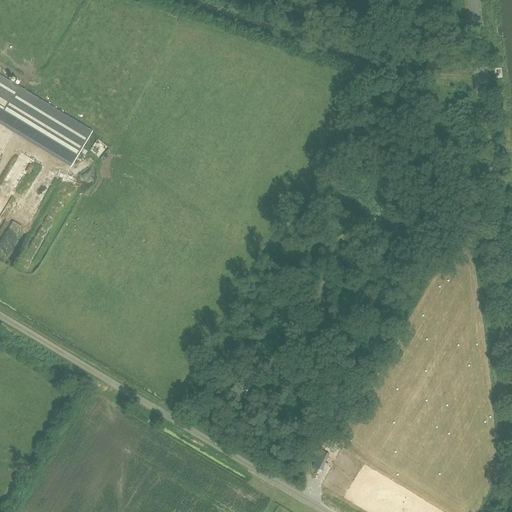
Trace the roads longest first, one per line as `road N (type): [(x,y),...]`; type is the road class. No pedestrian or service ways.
road 1 (unclassified): [(323,511),(0,316)]
road 2 (unclassified): [(511,334),(473,0)]
